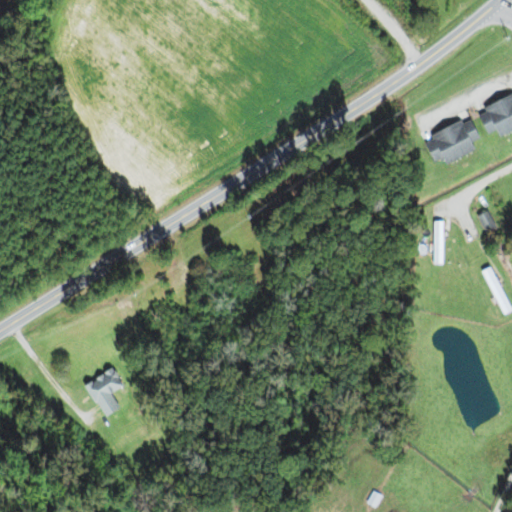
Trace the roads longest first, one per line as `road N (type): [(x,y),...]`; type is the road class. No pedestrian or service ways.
road 1 (residential): [(0,328),(416,66),(496,0)]
road 2 (track): [(7,324),(94,435)]
